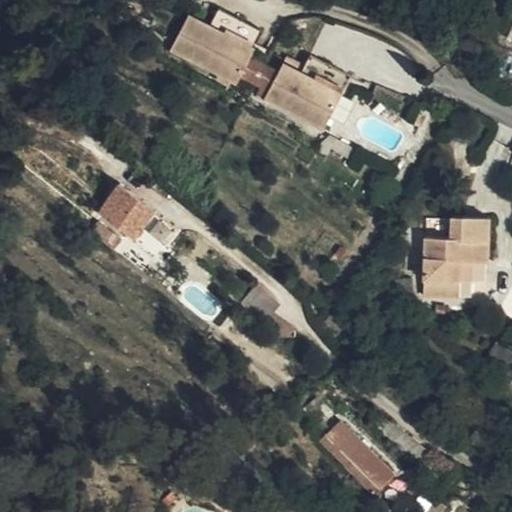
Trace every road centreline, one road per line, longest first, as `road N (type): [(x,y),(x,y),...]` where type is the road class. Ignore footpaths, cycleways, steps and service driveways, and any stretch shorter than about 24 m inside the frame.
road 1 (residential): [(511,483),(384,404),(341,368),(288,299),(172,210)]
road 2 (residential): [(511,125),(454,92),(407,41)]
